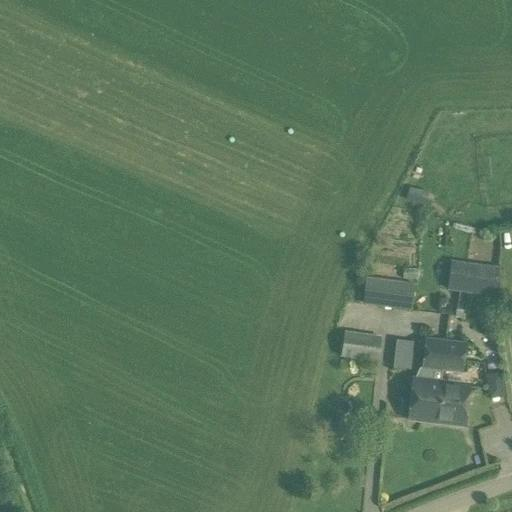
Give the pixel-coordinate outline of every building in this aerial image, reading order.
[(425,206),(428,193),(409,188),(405,201),(425,206)] [(496,298),(500,268),(451,261),(447,291),(496,298)] [(411,310),(414,284),(366,277),(363,304),(411,310)] [(456,305),(454,318),(462,319),(464,306),(456,305)] [(377,363),(381,337),(344,333),(340,358),(377,363)] [(435,423),(440,382),(442,372),(462,374),(466,343),(425,339),(421,369),(419,369),(415,379),(414,379),(408,420),(435,423)] [(440,382),(435,423),(464,427),(470,385),(440,382)] [(344,435),(348,418),(334,416),(331,432),(344,435)]
